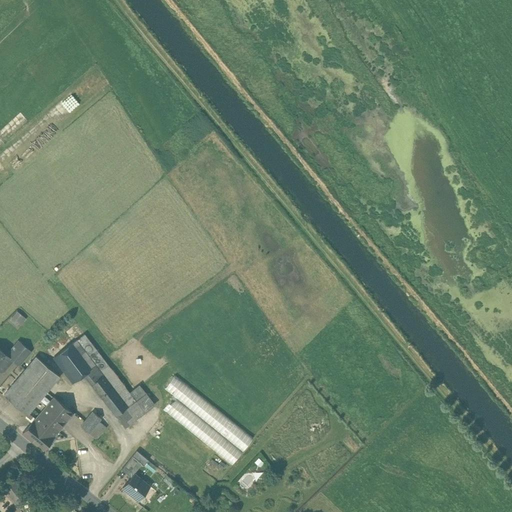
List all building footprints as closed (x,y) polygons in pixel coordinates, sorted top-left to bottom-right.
[(18,327),(26,318),(18,310),(9,320),(18,327)] [(129,392),(84,334),(53,358),(72,383),(84,375),(124,426),(144,411),(135,400),(129,392)] [(23,346),(19,351),(14,347),(10,353),(21,362),(30,351),(23,346)] [(12,360),(0,349),(0,368),(1,368),(6,367),(12,360)] [(36,356),(4,395),(27,414),(59,376),(36,356)] [(252,437),(174,375),(164,388),(173,396),(241,450),(252,437)] [(129,392),(135,400),(145,393),(139,385),(129,392)] [(145,393),(135,400),(144,411),(145,413),(155,405),(145,393)] [(241,450),(173,396),(162,409),(231,463),(241,450)] [(54,398),(39,415),(57,431),(72,413),(54,398)] [(39,415),(33,411),(30,414),(36,419),(39,415)] [(93,412),(81,426),(89,433),(97,423),(101,419),(93,412)] [(57,431),(39,415),(36,419),(34,422),(33,421),(22,433),(43,450),(53,438),(52,437),(57,431)] [(97,423),(89,433),(97,440),(106,430),(97,423)] [(148,460),(136,451),(132,456),(139,461),(142,463),(142,464),(144,466),(148,460)] [(132,456),(121,469),(131,477),(133,474),(131,472),(139,461),(132,456)] [(131,477),(122,488),(138,501),(144,493),(142,491),(147,484),(134,473),(131,477)] [(27,497),(13,480),(3,489),(17,505),(27,497)] [(138,501),(137,502),(143,507),(156,491),(150,486),(144,493),(138,501)]
